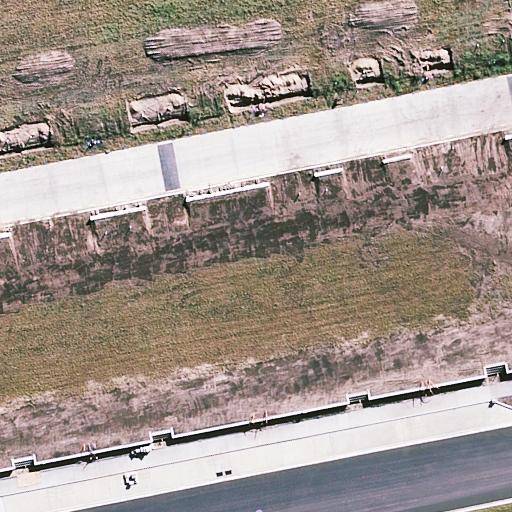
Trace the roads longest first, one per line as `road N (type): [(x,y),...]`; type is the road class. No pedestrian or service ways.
road 1 (residential): [(511,102),(0,202)]
road 2 (residential): [(248,511),(511,460)]
